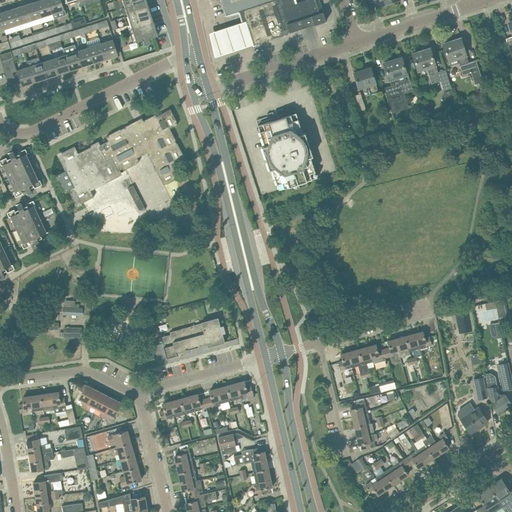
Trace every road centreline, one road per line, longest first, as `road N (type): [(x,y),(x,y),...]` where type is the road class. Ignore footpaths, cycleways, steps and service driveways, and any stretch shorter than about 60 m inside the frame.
road 1 (tertiary): [(281,353),(209,89)]
road 2 (tertiary): [(194,95),(265,356)]
road 3 (residential): [(13,133),(31,134),(186,58)]
road 4 (tertiary): [(313,511),(281,353)]
road 5 (tertiary): [(265,356),(299,511)]
road 6 (residential): [(209,89),(354,40)]
road 7 (residential): [(0,385),(81,372),(136,394)]
road 8 (residential): [(136,394),(265,356)]
road 9 (unknown): [(270,110),(302,96),(330,186)]
road 10 (residential): [(354,40),(473,5)]
road 11 (residential): [(511,445),(409,511)]
road 12 (residential): [(165,511),(136,394)]
